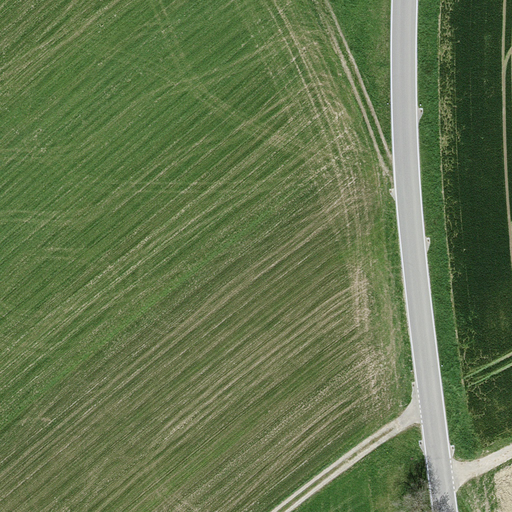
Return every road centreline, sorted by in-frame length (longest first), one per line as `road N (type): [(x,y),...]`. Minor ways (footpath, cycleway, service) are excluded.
road 1 (tertiary): [(404,0),(407,180),(444,511)]
road 2 (track): [(280,511),(406,419),(432,411)]
